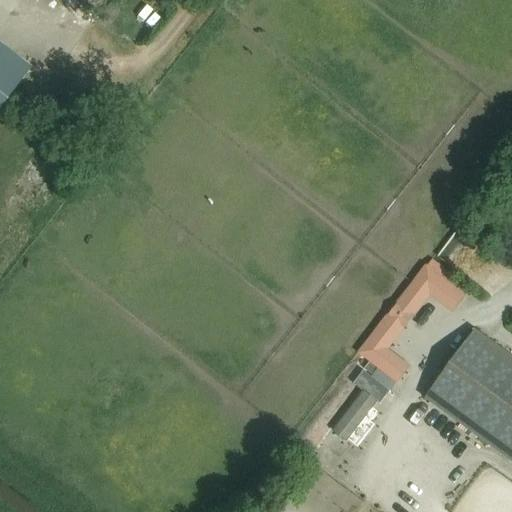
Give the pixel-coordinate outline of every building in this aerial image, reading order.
[(0,108),(30,69),(0,45),(0,108)] [(467,295),(430,266),(401,304),(412,312),(429,290),(437,289),(459,306),(467,295)] [(380,367),(399,382),(408,371),(386,354),(385,346),(402,324),(391,316),(362,353),(372,361),(380,367)] [(511,354),(478,330),(427,399),(511,462),(511,354)] [(372,361),(365,370),(373,376),(380,367),(372,361)] [(364,372),(354,385),(364,393),(367,395),(377,382),(364,372)] [(364,393),(334,431),(347,441),(377,403),(367,395),(364,393)]
